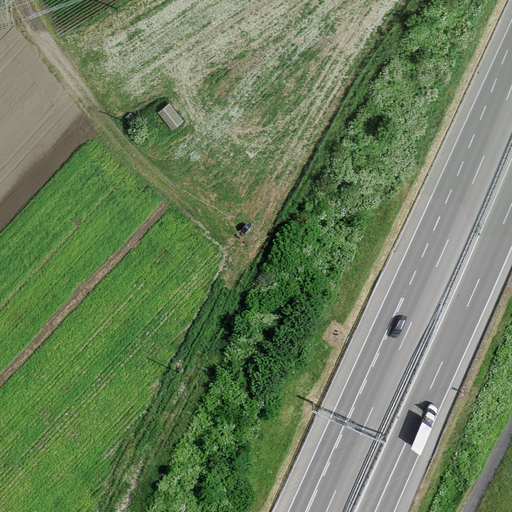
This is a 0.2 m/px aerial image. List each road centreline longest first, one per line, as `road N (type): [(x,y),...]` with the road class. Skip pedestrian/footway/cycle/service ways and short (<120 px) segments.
road 1 (trunk): [(511,85),(332,497)]
road 2 (trunk): [(405,442),(511,202)]
road 3 (track): [(24,0),(34,25),(150,174)]
